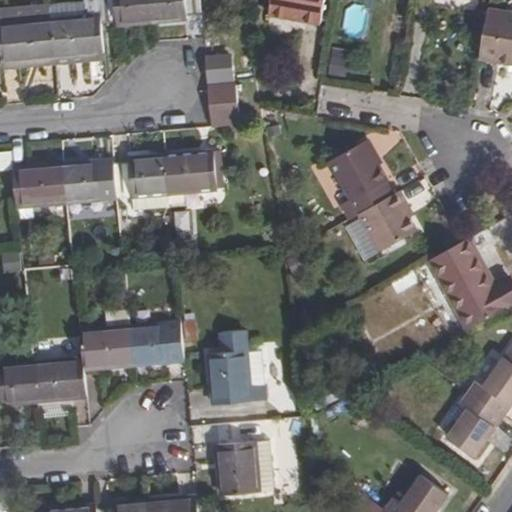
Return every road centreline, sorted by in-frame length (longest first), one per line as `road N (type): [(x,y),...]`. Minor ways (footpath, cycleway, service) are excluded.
road 1 (residential): [(166,88),(96,114),(0,119)]
road 2 (residential): [(136,433),(91,468),(0,473)]
